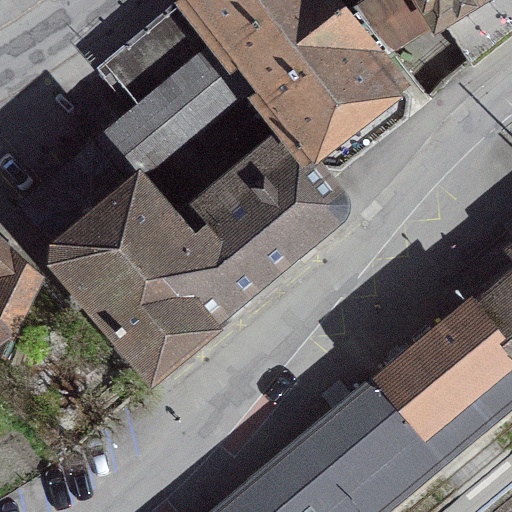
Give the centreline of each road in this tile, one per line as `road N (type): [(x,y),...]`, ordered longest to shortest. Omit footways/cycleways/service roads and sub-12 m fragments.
road 1 (residential): [(108,511),(187,435),(434,154),(511,82)]
road 2 (residential): [(0,68),(99,0)]
